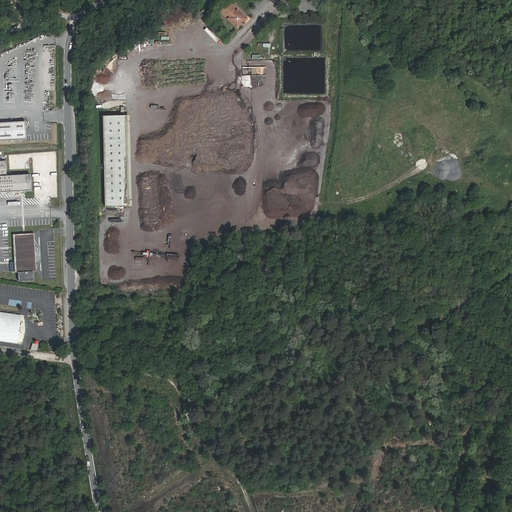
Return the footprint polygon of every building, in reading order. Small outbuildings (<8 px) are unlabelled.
[(246,19),(238,10),(236,12),(229,19),(238,28),(246,19)] [(45,49),(45,61),(50,61),(50,80),(49,80),(49,85),(56,85),(56,66),(55,66),(55,49),(45,49)] [(268,98),(272,87),(280,89),(282,80),(275,78),(276,74),(267,71),(266,75),(260,73),(257,81),(265,83),(261,96),(268,98)] [(126,116),(103,116),(105,207),(128,206),(126,116)] [(0,123),(0,140),(26,139),(25,122),(0,123)] [(6,161),(0,161),(0,192),(23,191),(23,190),(32,190),(31,176),(22,176),(22,175),(7,176),(6,161)] [(16,238),(18,269),(34,269),(32,237),(16,238)] [(15,317),(0,314),(0,341),(17,344),(20,323),(15,317)]
